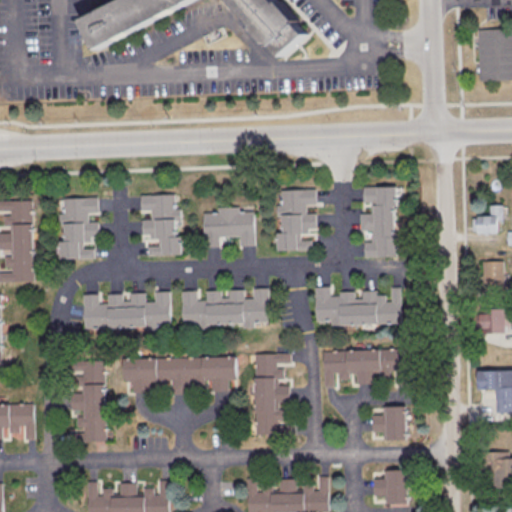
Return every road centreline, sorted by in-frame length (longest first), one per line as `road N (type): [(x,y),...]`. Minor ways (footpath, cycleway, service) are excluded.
road 1 (residential): [(48,462),(49,357),(69,283),(94,272),(328,264),(344,233),(340,139)]
road 2 (residential): [(0,462),(452,452)]
road 3 (tertiary): [(441,134),(0,149)]
road 4 (residential): [(454,511),(441,134)]
road 5 (residential): [(294,267),(311,348),(318,456)]
road 6 (residential): [(441,134),(435,0)]
